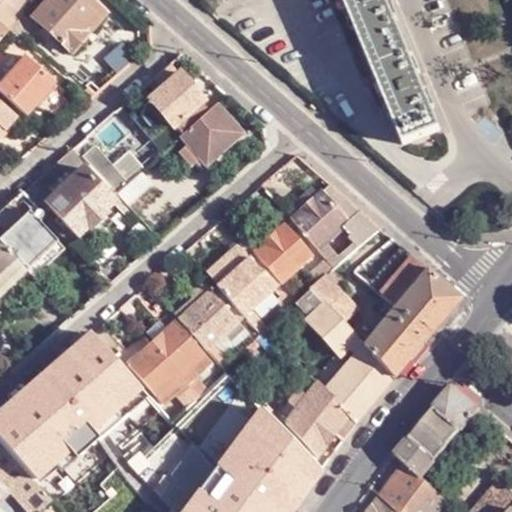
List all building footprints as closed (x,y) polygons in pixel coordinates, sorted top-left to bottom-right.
[(14,24),(35,0),(11,0),(0,13),(14,24)] [(84,34),(102,13),(88,0),(50,0),(34,19),(73,53),(88,37),(84,34)] [(342,0),(403,145),(440,129),(424,90),(428,88),(424,79),(420,80),(387,1),(390,0),(342,0)] [(0,34),(3,37),(9,30),(14,24),(0,13),(0,12),(0,34)] [(106,16),(102,13),(84,34),(88,37),(106,16)] [(0,85),(0,91),(27,116),(56,84),(25,57),(0,85)] [(158,93),(149,102),(181,138),(209,113),(202,105),(203,103),(179,76),(158,93)] [(148,83),(134,95),(143,107),(149,102),(158,93),(148,83)] [(134,95),(119,108),(129,119),(143,107),(134,95)] [(143,107),(129,119),(161,156),(180,140),(181,138),(149,102),(143,107)] [(0,103),(0,135),(16,118),(0,103)] [(243,136),(217,107),(209,113),(181,138),(180,140),(186,147),(179,154),(192,169),(199,162),(207,169),(243,136)] [(72,149),(37,180),(54,198),(45,205),(76,238),(86,229),(89,232),(90,231),(106,216),(107,216),(104,213),(114,204),(82,171),(87,166),(72,149)] [(99,158),(89,167),(116,196),(126,186),(99,158)] [(116,196),(128,207),(152,187),(140,174),(126,186),(116,196)] [(360,213),(330,187),(323,194),(349,223),(360,213)] [(287,210),(294,218),(319,197),(312,188),(287,210)] [(21,194),(0,212),(0,239),(23,218),(30,225),(34,221),(35,221),(41,216),(21,194)] [(294,218),(291,221),(335,270),(380,231),(360,213),(349,223),(323,194),(319,197),(294,218)] [(23,218),(0,239),(0,244),(27,273),(33,280),(63,251),(35,221),(34,221),(30,225),(23,218)] [(285,227),(254,254),(281,284),(312,256),(285,227)] [(0,296),(5,292),(27,273),(0,244),(0,296)] [(240,250),(209,278),(217,287),(248,259),(240,250)] [(248,259),(217,287),(244,317),(256,332),(262,326),(251,312),(275,290),(281,284),(254,254),(248,259)] [(432,276),(412,259),(379,296),(394,308),(363,347),(394,380),(411,359),(423,346),(432,335),(460,301),(432,276)] [(329,275),(330,274),(323,266),(314,274),(321,282),(329,275)] [(311,291),(310,292),(348,332),(362,318),(344,297),(346,294),(329,275),(321,282),(311,291)] [(361,304),(372,291),(361,282),(352,293),(361,304)] [(187,297),(195,306),(210,293),(202,284),(187,297)] [(195,306),(179,320),(218,364),(224,358),(213,345),(234,326),(237,324),(244,317),(217,287),(210,293),(195,306)] [(0,296),(0,314),(14,301),(5,292),(0,296)] [(297,303),(287,292),(281,297),(290,309),(297,303)] [(310,292),(299,302),(312,317),(305,323),(339,359),(348,351),(358,342),(348,332),(310,292)] [(175,324),(151,345),(179,376),(203,354),(175,324)] [(213,345),(224,358),(245,338),(234,326),(213,345)] [(260,336),(239,354),(248,362),(259,352),(269,361),(282,349),(265,331),(260,336)] [(91,335),(0,413),(0,445),(6,452),(31,481),(54,460),(62,467),(93,439),(86,431),(139,387),(91,335)] [(358,342),(348,351),(355,357),(363,347),(358,342)] [(179,376),(151,345),(127,366),(155,397),(179,376)] [(363,347),(355,357),(325,392),(355,427),(373,404),(394,380),(363,347)] [(203,354),(179,376),(187,386),(191,390),(196,385),(214,368),(203,354)] [(179,376),(155,397),(166,410),(174,403),(183,412),(186,410),(193,404),(194,403),(199,399),(191,390),(187,386),(179,376)] [(325,392),(317,384),(306,398),(298,393),(288,405),(296,411),(285,425),(316,458),(332,436),(342,443),(355,427),(325,392)] [(196,385),(191,390),(199,399),(204,393),(196,385)] [(421,479),(478,412),(452,389),(396,455),(405,465),(421,479)] [(214,467),(257,511),(289,511),(320,471),(260,409),(214,467)] [(257,511),(214,467),(189,442),(163,477),(170,482),(158,497),(165,506),(173,511),(257,511)] [(0,457),(6,452),(0,445),(0,482),(28,511),(38,511),(50,502),(31,481),(15,495),(0,478),(0,457)] [(381,497),(397,511),(437,511),(445,503),(421,479),(405,465),(381,497)] [(511,511),(511,492),(504,486),(500,483),(474,511),(511,511)] [(361,502),(371,511),(381,497),(371,488),(361,502)] [(369,511),(397,511),(381,497),(371,511),(369,511)] [(437,511),(452,511),(453,511),(445,503),(437,511)]
